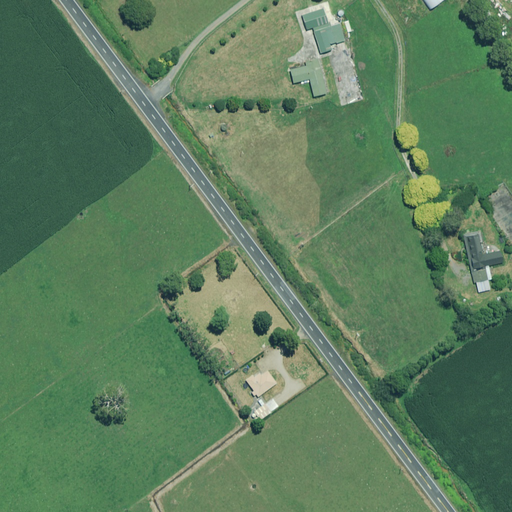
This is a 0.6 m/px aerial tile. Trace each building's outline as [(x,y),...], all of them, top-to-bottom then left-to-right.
[(444,0),(424,0),(431,9),(444,0)] [(323,9),(302,16),(306,30),(327,23),(323,9)] [(345,41),(340,25),(313,33),(320,54),(332,50),(330,46),(345,41)] [(326,94),(317,60),(302,64),(303,67),(290,70),(293,83),(309,79),(314,97),(326,94)] [(485,255),(481,239),(480,233),(471,235),(466,236),(477,284),(492,281),(489,267),(505,264),(502,251),(485,255)] [(277,384),(267,371),(261,375),(258,372),(246,380),(258,397),(277,384)]
